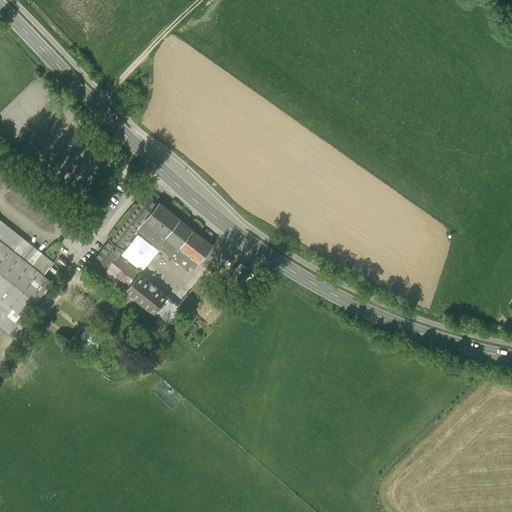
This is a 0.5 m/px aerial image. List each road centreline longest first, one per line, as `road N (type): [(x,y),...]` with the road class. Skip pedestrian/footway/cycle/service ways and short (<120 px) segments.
road 1 (secondary): [(0,7),(110,122),(243,240),(381,318),(511,358)]
road 2 (track): [(200,0),(93,104)]
